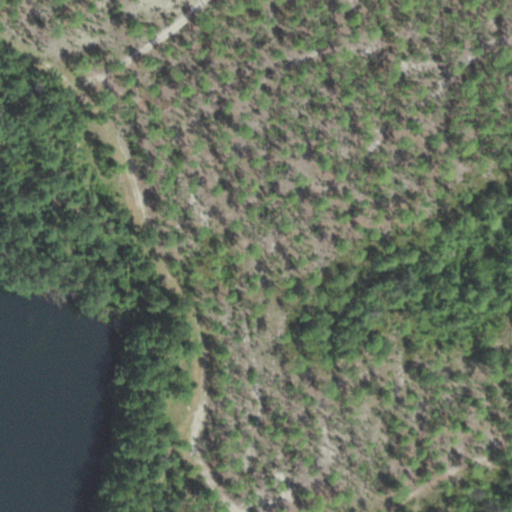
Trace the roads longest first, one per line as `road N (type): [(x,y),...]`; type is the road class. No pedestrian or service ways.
road 1 (track): [(0,39),(25,50),(104,121),(178,242),(177,364),(194,458),(257,511)]
road 2 (track): [(69,89),(209,0)]
